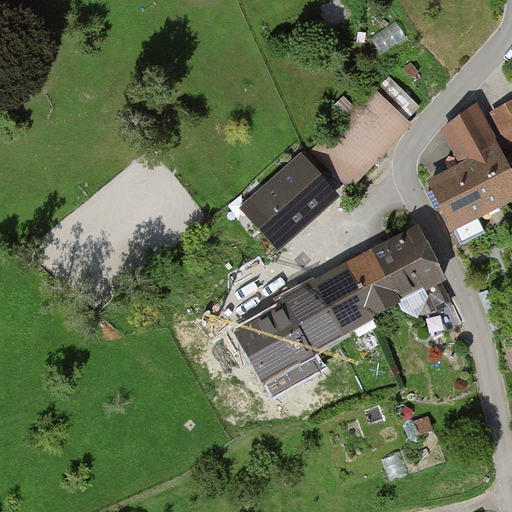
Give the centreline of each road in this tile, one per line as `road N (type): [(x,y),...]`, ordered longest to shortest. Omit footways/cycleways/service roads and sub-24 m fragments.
road 1 (residential): [(406,180),(435,226),(483,340),(511,475)]
road 2 (residential): [(406,180),(241,316)]
road 3 (residential): [(511,31),(419,139),(406,180)]
